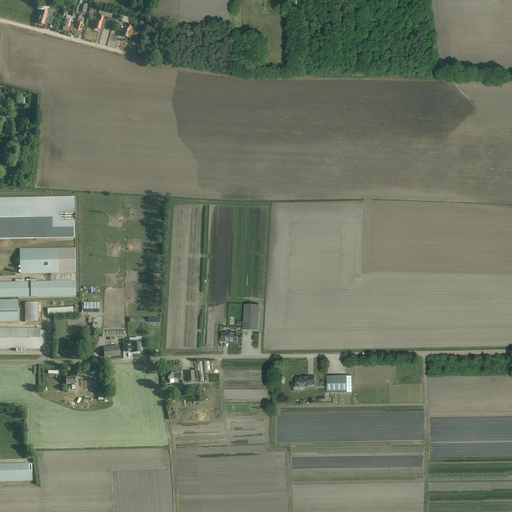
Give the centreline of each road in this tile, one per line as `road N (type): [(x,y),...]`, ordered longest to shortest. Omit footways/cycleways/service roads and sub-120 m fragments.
road 1 (track): [(0,22),(192,70),(511,81)]
road 2 (unclassified): [(0,363),(353,355)]
road 3 (track): [(353,355),(511,351)]
